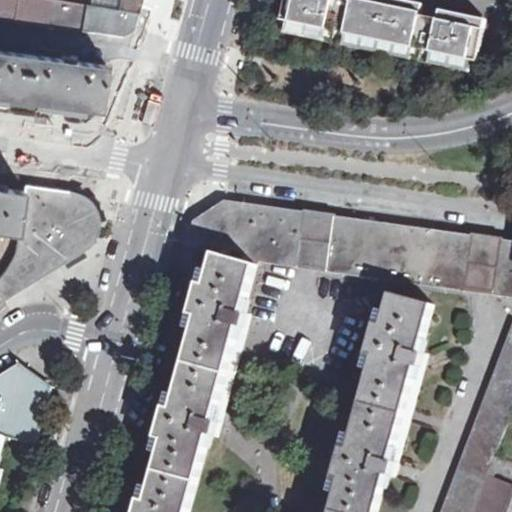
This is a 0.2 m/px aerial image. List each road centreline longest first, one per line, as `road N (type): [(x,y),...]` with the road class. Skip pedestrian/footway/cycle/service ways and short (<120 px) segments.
road 1 (unclassified): [(166,163),(511,219)]
road 2 (tertiary): [(511,110),(419,134),(304,128),(184,101)]
road 3 (unknown): [(334,194),(276,439)]
road 4 (tertiary): [(118,341),(166,163)]
road 5 (tertiary): [(72,511),(118,341)]
road 6 (unclassified): [(166,163),(0,140)]
road 7 (residential): [(0,347),(26,330),(118,341)]
